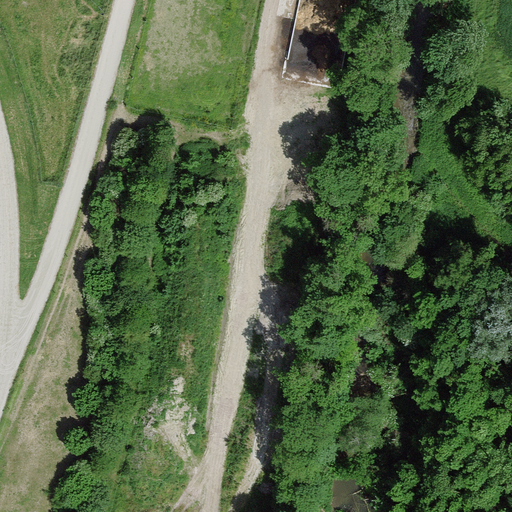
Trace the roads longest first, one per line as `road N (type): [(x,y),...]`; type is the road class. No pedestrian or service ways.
road 1 (track): [(124,0),(65,213),(0,383)]
road 2 (track): [(0,158),(0,364)]
